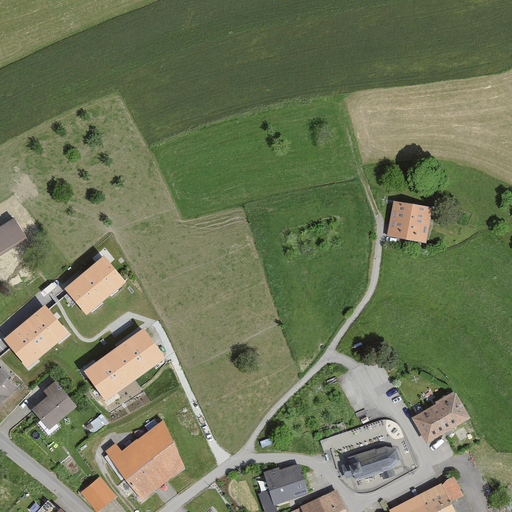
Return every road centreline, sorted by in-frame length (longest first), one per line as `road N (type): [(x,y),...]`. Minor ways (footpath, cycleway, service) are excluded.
road 1 (unknown): [(0,432),(135,319),(159,316),(232,464)]
road 2 (residential): [(168,511),(232,464),(274,456),(315,463),(353,511)]
